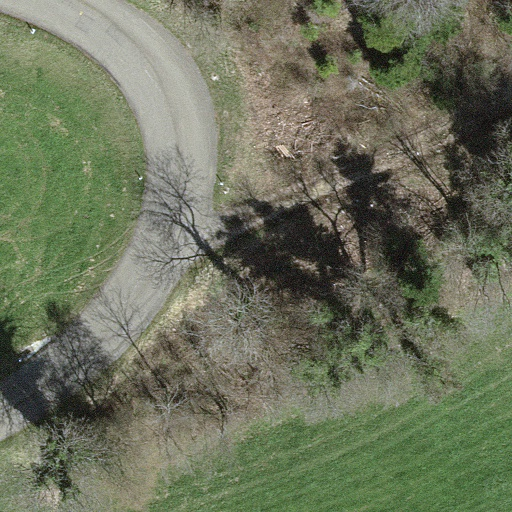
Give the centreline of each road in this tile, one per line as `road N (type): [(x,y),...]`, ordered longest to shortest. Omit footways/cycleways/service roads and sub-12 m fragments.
road 1 (tertiary): [(0,411),(55,379),(119,320),(166,247),(185,161),(171,94),(110,36),(42,0)]
road 2 (track): [(166,247),(454,120),(511,51)]
